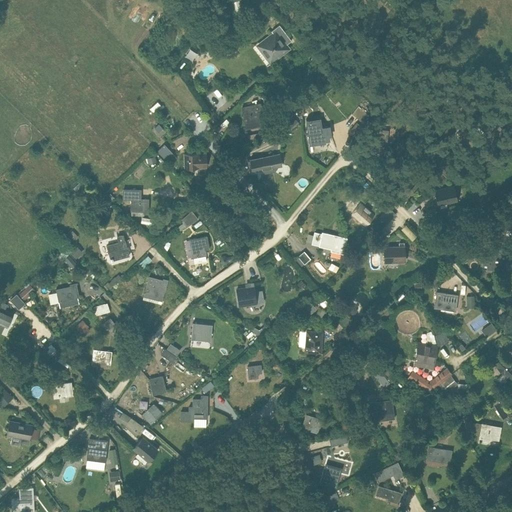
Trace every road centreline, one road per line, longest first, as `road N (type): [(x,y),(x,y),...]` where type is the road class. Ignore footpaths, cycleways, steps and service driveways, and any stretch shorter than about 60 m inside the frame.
road 1 (residential): [(510,322),(346,155),(279,234),(179,307),(109,398),(0,493)]
road 2 (unclassified): [(126,511),(255,418),(283,433),(320,511)]
